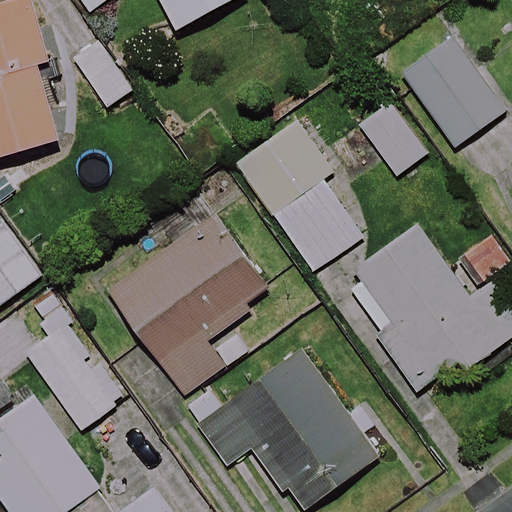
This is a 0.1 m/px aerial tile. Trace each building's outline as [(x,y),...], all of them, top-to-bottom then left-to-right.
[(37,84),(33,72),(46,68),(41,53),(24,0),(14,0),(0,4),(0,159),(56,142),(37,84)] [(236,0),(76,0),(84,13),(107,0),(160,0),(179,33),(236,0)] [(504,112),(451,38),(396,79),(449,152),(504,112)] [(133,93),(101,43),(75,59),(106,110),(133,93)] [(429,154),(393,102),(358,127),(394,178),(429,154)] [(363,239),(326,183),(275,217),(312,273),(363,239)] [(270,295),(210,216),(107,293),(184,396),(224,367),(206,343),(270,295)] [(470,301),(418,228),(356,272),(392,322),(375,334),(417,393),(463,360),(469,368),(511,337),(511,311),(493,285),(470,301)] [(0,306),(43,277),(12,231),(0,239),(0,264),(4,270),(0,273),(0,306)] [(511,264),(489,236),(464,256),(485,284),(511,264)] [(117,406),(65,333),(29,358),(81,431),(117,406)] [(302,511),(375,459),(295,350),(198,422),(230,466),(255,448),(301,511),(302,511)] [(0,404),(14,394),(0,376),(0,404)] [(67,511),(100,488),(34,397),(0,421),(0,497),(10,511),(171,511),(155,490),(124,511),(67,511)]
